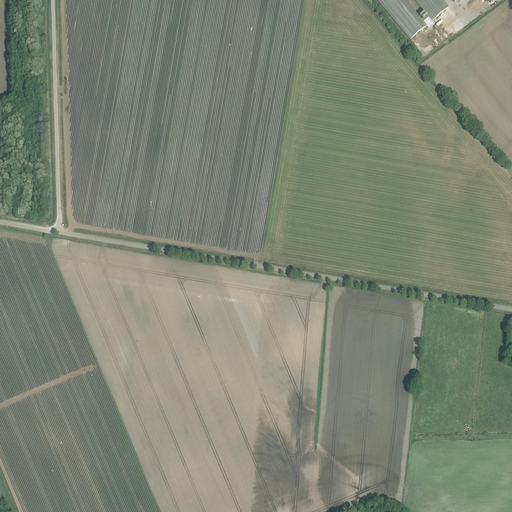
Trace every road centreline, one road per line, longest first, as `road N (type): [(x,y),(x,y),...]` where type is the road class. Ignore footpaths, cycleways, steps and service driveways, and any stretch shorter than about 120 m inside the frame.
road 1 (unclassified): [(511,309),(57,232)]
road 2 (unclassified): [(57,232),(52,0)]
